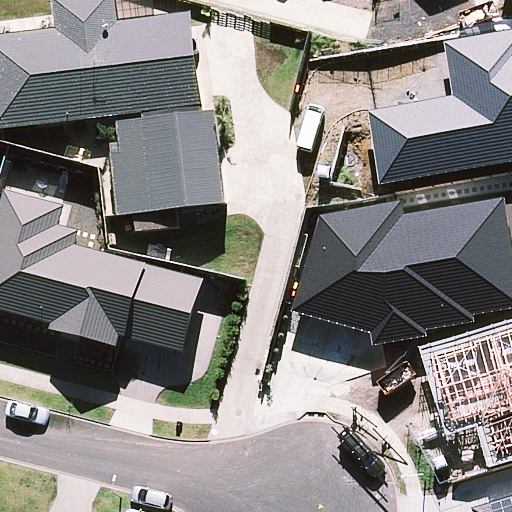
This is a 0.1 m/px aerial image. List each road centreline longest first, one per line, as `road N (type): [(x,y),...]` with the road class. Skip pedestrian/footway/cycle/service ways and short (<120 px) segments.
road 1 (unknown): [(225,0),(277,183),(223,466)]
road 2 (residential): [(317,487),(0,415)]
